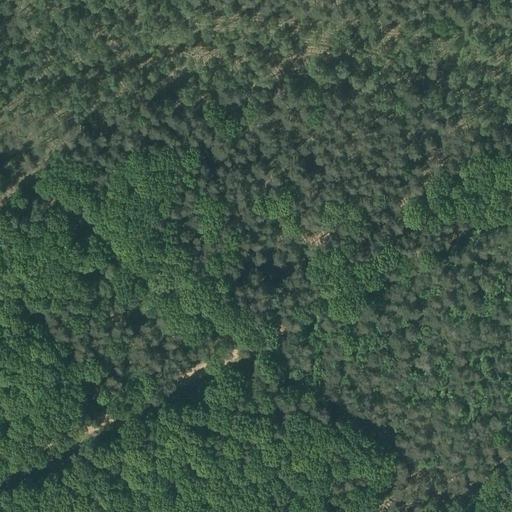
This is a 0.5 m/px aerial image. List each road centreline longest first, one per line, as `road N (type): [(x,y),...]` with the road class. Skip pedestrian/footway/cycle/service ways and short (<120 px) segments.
road 1 (track): [(244,340),(490,511)]
road 2 (track): [(244,340),(493,213),(511,217)]
road 3 (track): [(244,340),(0,467)]
